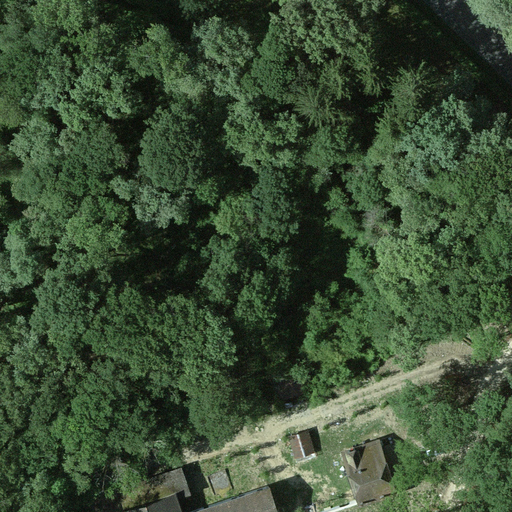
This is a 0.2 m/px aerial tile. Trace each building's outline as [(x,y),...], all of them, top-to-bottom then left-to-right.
[(304,389),(254,247),(231,255),(281,398),(304,389)] [(445,307),(424,315),(443,369),(464,362),(445,307)] [(307,430),(291,435),(298,458),(314,453),(307,430)] [(378,438),(343,450),(358,498),(394,486),(378,438)] [(124,504),(114,507),(115,511),(278,511),(269,482),(181,511),(178,511),(172,494),(187,491),(179,467),(118,487),(124,504)]
